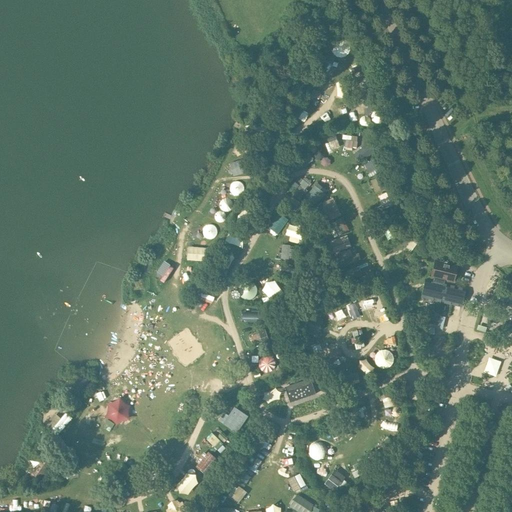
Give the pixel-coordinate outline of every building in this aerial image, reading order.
[(334,54),(346,59),(349,48),(337,44),(334,54)] [(328,89),(333,81),(325,76),(320,84),(328,89)] [(299,109),(296,116),(303,119),(306,111),(299,109)] [(357,149),(357,135),(344,135),(343,148),(357,149)] [(326,138),(328,151),(339,148),(336,136),(326,138)] [(357,151),(362,160),(372,155),(367,145),(357,151)] [(228,165),(233,177),(243,172),(238,160),(228,165)] [(301,179),(294,190),(317,203),(324,192),(301,179)] [(231,194),(243,192),(241,181),(230,183),(231,194)] [(331,202),(318,209),(323,219),(336,212),(331,202)] [(279,213),(269,227),(278,233),(288,219),(279,213)] [(225,222),(224,214),(215,215),(216,222),(225,222)] [(340,229),(345,227),(342,220),(337,222),(340,229)] [(336,223),(330,226),(336,239),(350,232),(347,227),(340,231),(336,223)] [(203,238),(214,238),(214,225),(203,225),(203,238)] [(330,252),(349,248),(347,238),(328,242),(330,252)] [(339,266),(358,260),(353,246),(334,253),(339,266)] [(205,247),(185,247),(186,261),(205,260),(205,247)] [(228,269),(234,254),(226,251),(220,266),(228,269)] [(426,280),(421,298),(460,307),(464,290),(443,285),(445,280),(452,282),(456,266),(436,261),(432,277),(433,278),(432,282),(426,280)] [(277,264),(275,276),(289,279),(292,267),(277,264)] [(275,282),(266,285),(270,296),(279,292),(275,282)] [(260,310),(245,312),(246,321),(261,319),(260,310)] [(310,319),(308,331),(316,332),(318,320),(310,319)] [(264,326),(256,329),(262,347),(270,345),(264,326)] [(376,350),(375,367),(391,368),(392,351),(376,350)] [(257,370),(272,371),(273,356),(258,355),(257,370)] [(488,357),(484,373),(496,376),(500,361),(488,357)] [(358,374),(347,374),(347,383),(358,382),(358,374)] [(285,389),(290,403),(314,395),(310,380),(285,389)] [(95,395),(99,401),(105,398),(101,391),(95,395)] [(221,423),(236,433),(247,416),(233,406),(221,423)] [(389,421),(399,421),(399,412),(388,413),(389,421)] [(65,413),(50,430),(56,435),(71,418),(65,413)] [(306,447),(315,460),(327,452),(318,439),(306,447)] [(203,456),(194,472),(205,477),(213,461),(203,456)] [(287,479),(293,491),(305,485),(299,473),(287,479)] [(331,474),(323,483),(334,493),(342,484),(331,474)] [(228,496),(238,501),(243,492),(232,487),(228,496)] [(297,496),(292,506),(304,511),(316,511),(319,507),(297,496)] [(350,511),(365,511),(367,508),(354,503),(350,511)]
